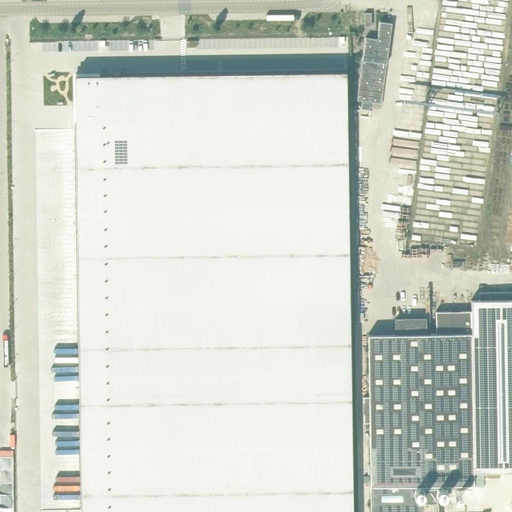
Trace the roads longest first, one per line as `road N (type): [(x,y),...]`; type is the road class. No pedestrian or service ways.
road 1 (unknown): [(401,0),(402,79),(378,254),(393,271),(415,278),(511,283)]
road 2 (unclassified): [(0,8),(324,0)]
road 3 (unknown): [(156,6),(156,62),(323,59)]
